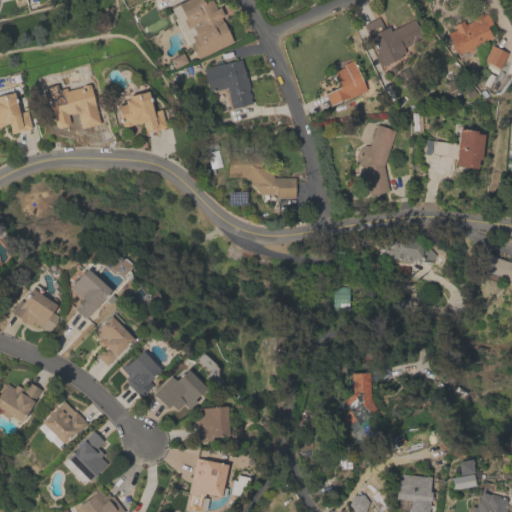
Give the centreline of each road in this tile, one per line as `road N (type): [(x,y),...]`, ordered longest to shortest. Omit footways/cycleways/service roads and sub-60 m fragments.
road 1 (residential): [(0,177),(58,158),(142,161),(183,182),(226,223),(261,235),(426,215),(511,225)]
road 2 (residential): [(236,228),(251,247),(396,275),(407,288),(399,312),(313,342),(297,367),(288,405),(291,470),(315,511)]
road 3 (residential): [(324,229),(292,107),(243,0)]
road 4 (residential): [(0,342),(71,373),(145,443)]
